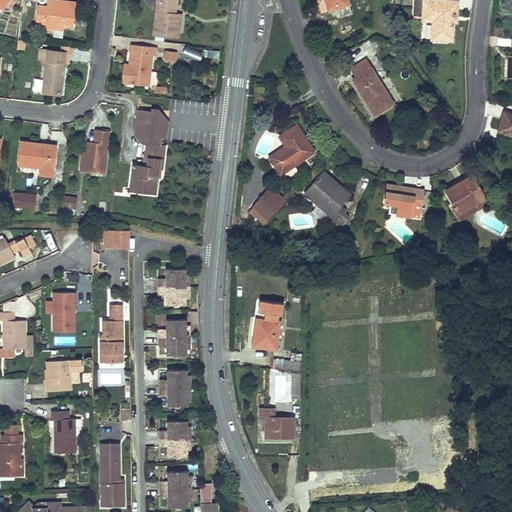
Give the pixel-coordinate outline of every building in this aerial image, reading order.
[(0,0),(0,7),(3,10),(5,6),(8,0),(0,0)] [(8,0),(5,6),(11,10),(16,0),(8,0)] [(181,14),(175,13),(166,12),(167,3),(176,4),(176,0),(158,0),(154,36),(178,38),(181,14)] [(334,6),(335,9),(337,16),(350,12),(348,5),(349,5),(347,0),(324,0),(327,8),(334,6)] [(451,15),(457,15),(457,1),(439,0),(414,0),(414,15),(422,16),(422,21),(432,21),(432,40),(453,41),(454,22),(451,22),(451,15)] [(35,26),(45,27),(45,23),(65,25),(65,24),(74,25),(76,6),(61,4),(61,6),(55,5),(55,3),(47,2),(47,7),(38,6),(36,17),(35,26)] [(166,12),(175,13),(176,4),(167,3),(166,12)] [(132,44),(128,83),(148,86),(152,55),(156,55),(157,47),(132,44)] [(185,45),(183,53),(201,57),(203,49),(185,45)] [(65,61),(66,51),(47,49),(39,48),(37,60),(46,61),(43,92),(61,94),(65,61)] [(177,49),(165,48),(164,60),(176,61),(177,49)] [(356,77),(358,80),(354,82),(374,114),(392,103),(365,60),(351,69),(356,77)] [(379,76),(386,72),(382,64),(375,68),(379,76)] [(130,66),(124,65),(122,83),(128,83),(130,66)] [(34,78),(33,90),(41,90),(42,78),(34,78)] [(152,108),(152,111),(157,111),(162,117),(165,120),(164,127),(163,134),(163,136),(166,137),(167,127),(168,120),(166,118),(158,109),(152,108)] [(142,142),(146,143),(150,143),(150,149),(149,157),(151,157),(151,155),(156,156),(164,156),(164,150),(165,145),(160,144),(161,141),(161,136),(163,136),(163,134),(164,127),(165,120),(162,117),(157,111),(152,111),(147,110),(137,109),(135,128),(134,134),(136,136),(142,142)] [(498,131),(511,135),(511,115),(504,113),(498,131)] [(268,157),(280,174),(281,173),(294,165),(313,151),(296,125),(279,136),(287,149),(284,151),(282,148),(268,157)] [(86,150),(84,171),(104,173),(109,131),(95,130),(94,142),(87,141),(86,150)] [(21,143),(19,164),(41,167),(40,174),(52,176),(56,146),(21,143)] [(133,165),(131,181),(140,183),(139,191),(156,193),(158,179),(158,178),(150,178),(150,174),(151,167),(152,168),(159,168),(162,168),(163,159),(149,158),(148,159),(147,166),(143,166),(133,165)] [(285,179),(297,170),(294,165),(281,173),(285,179)] [(150,178),(158,178),(159,168),(152,168),(151,167),(150,174),(150,178)] [(321,175),(346,197),(349,194),(323,172),(321,175)] [(338,207),(346,197),(321,175),(305,193),(331,215),(338,207)] [(456,213),(484,197),(471,175),(446,190),(454,204),(452,205),(456,213)] [(140,183),(131,181),(130,190),(139,192),(139,191),(140,183)] [(390,203),(420,207),(422,189),(405,187),(404,188),(400,188),(400,186),(388,184),(385,202),(390,203)] [(285,201),(296,188),(294,186),(283,199),(285,201)] [(285,201),(283,199),(270,189),(254,208),(269,220),(273,216),(285,201)] [(15,194),(15,206),(34,208),(35,195),(15,194)] [(62,197),(61,206),(76,208),(77,198),(62,197)] [(419,214),(420,207),(390,203),(389,212),(411,216),(411,212),(419,214)] [(340,215),(342,212),(338,207),(331,215),(328,219),(333,223),(340,215)] [(269,220),(254,208),(249,213),(265,226),(269,220)] [(345,220),(340,215),(333,223),(338,228),(345,220)] [(111,248),(128,248),(128,231),(111,231),(111,248)] [(21,240),(14,243),(17,250),(21,258),(28,254),(25,249),(31,246),(27,237),(21,240)] [(0,263),(12,257),(10,253),(6,246),(2,238),(0,239),(0,263)] [(13,242),(6,246),(10,253),(17,250),(14,243),(13,242)] [(184,276),(183,270),(164,270),(165,280),(157,281),(157,288),(157,296),(165,297),(165,306),(184,306),(184,300),(184,288),(184,276)] [(52,313),(53,331),(74,331),(74,327),(74,293),(52,293),(52,300),(52,313)] [(266,320),(262,320),(262,326),(258,325),(257,335),(254,335),(253,346),(276,349),(279,322),(276,321),(277,314),(280,314),(282,303),(260,301),(259,312),(266,313),(266,320)] [(101,342),(102,362),(114,362),(114,353),(122,353),(122,304),(110,304),(111,320),(104,320),(104,334),(105,334),(107,337),(107,342),(101,342)] [(0,320),(3,321),(4,349),(0,349),(0,356),(14,356),(14,349),(25,349),(25,335),(24,320),(13,320),(13,313),(0,313),(0,320)] [(262,326),(262,320),(256,319),(254,335),(257,335),(258,325),(262,326)] [(158,331),(158,339),(184,338),(184,326),(184,321),(165,321),(165,331),(158,331)] [(25,335),(25,349),(25,355),(33,355),(32,334),(25,335)] [(184,338),(158,339),(158,347),(166,347),(166,357),(185,356),(185,351),(184,338)] [(274,367),(299,370),(301,353),(292,352),(291,361),(275,359),(274,367)] [(114,353),(114,362),(122,362),(122,353),(114,353)] [(49,391),(72,389),(70,371),(82,370),(81,359),(48,362),(50,384),(48,384),(49,391)] [(185,376),(185,371),(166,371),(166,381),(158,381),(159,389),(159,397),(167,397),(167,407),(185,407),(185,401),(185,389),(185,376)] [(291,398),(299,398),(300,373),(292,373),(291,398)] [(266,437),(292,437),(292,417),(274,417),(273,409),(259,409),(259,418),(266,418),(266,437)] [(52,412),(52,421),(55,421),(55,454),(76,454),(75,419),(69,419),(69,412),(52,412)] [(185,428),(185,422),(167,423),(167,433),(159,433),(159,441),(159,449),(167,449),(167,458),(186,458),(186,452),(186,440),(185,428)] [(4,427),(5,435),(17,435),(17,427),(4,427)] [(0,473),(12,473),(12,477),(22,477),(21,465),(19,465),(18,444),(21,443),(21,435),(17,435),(5,435),(0,435),(0,473)] [(118,482),(118,443),(100,443),(101,506),(123,506),(123,482),(118,482)] [(186,479),(186,473),(167,473),(167,483),(160,484),(160,491),(160,499),(168,499),(168,509),(187,509),(186,503),(186,491),(186,479)] [(200,511),(215,511),(215,505),(211,505),(210,484),(199,485),(200,511)] [(57,506),(57,501),(35,503),(35,506),(30,506),(25,502),(17,510),(19,511),(73,511),(73,505),(57,506)]
